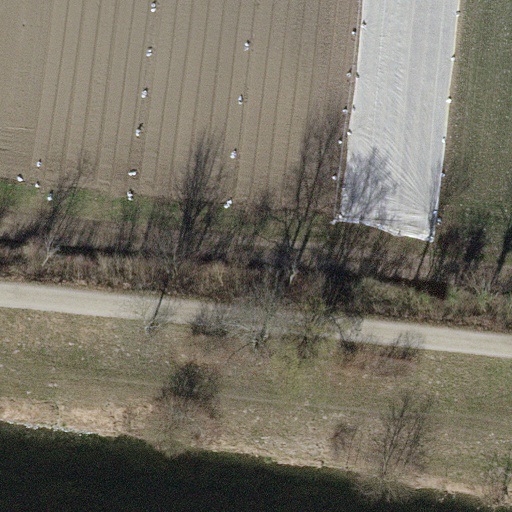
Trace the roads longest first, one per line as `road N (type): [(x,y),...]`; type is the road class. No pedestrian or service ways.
road 1 (track): [(511,280),(0,223)]
road 2 (track): [(511,346),(0,289)]
